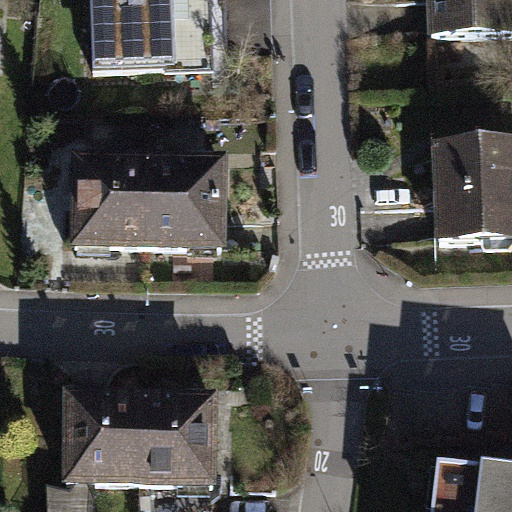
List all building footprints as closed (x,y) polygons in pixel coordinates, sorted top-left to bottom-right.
[(92,0),(93,79),(215,78),(215,59),(214,0),(92,0)] [(461,54),(511,52),(511,0),(425,0),(426,21),(427,33),(428,56),(461,54)] [(439,253),(511,250),(511,151),(435,154),(438,227),(439,253)] [(78,253),(224,254),(224,247),(225,235),(225,225),(225,170),(79,168),(78,253)] [(142,493),(142,405),(108,405),(70,405),(70,498),(49,492),(49,511),(92,511),(93,505),(93,493),(142,493)] [(149,493),(207,493),(215,493),(215,405),(182,405),(142,405),(142,493),(149,493)] [(511,511),(511,487),(427,478),(423,511),(511,511)] [(207,511),(207,493),(149,493),(148,511),(207,511)]
